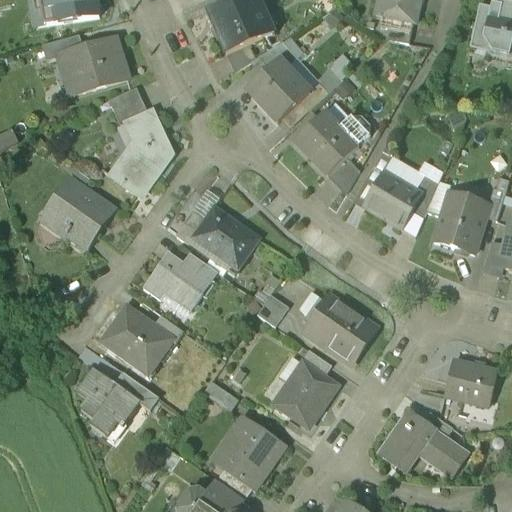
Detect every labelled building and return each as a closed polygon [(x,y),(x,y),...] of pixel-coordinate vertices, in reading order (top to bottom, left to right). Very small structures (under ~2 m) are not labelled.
[(40,0),(45,30),(98,21),(93,0),(40,0)] [(240,0),(238,1),(208,14),(228,59),(254,47),(275,38),(258,0),(240,0)] [(385,0),(381,21),(376,20),(383,22),(413,29),(416,29),(422,0),(385,0)] [(511,5),(501,3),(499,13),(480,9),(471,48),(488,52),(487,56),(491,60),(511,64),(511,5)] [(413,29),(383,22),(381,32),(389,34),(411,38),(413,29)] [(411,38),(389,34),(386,46),(409,50),(411,38)] [(74,58),(60,62),(60,64),(67,87),(73,85),(78,101),(129,85),(117,44),(74,58)] [(70,45),(42,54),(47,69),(60,64),(60,62),(74,58),(70,45)] [(254,47),(228,59),(236,78),(261,62),(254,47)] [(296,63),(284,47),(261,62),(270,73),(279,65),(286,73),(296,63)] [(286,73),(279,65),(270,73),(247,95),(279,129),(301,109),(311,100),(310,98),(286,73)] [(320,89),(310,98),(311,100),(301,109),(309,117),(329,99),(320,89)] [(136,94),(109,108),(114,117),(141,104),(136,94)] [(141,104),(114,117),(121,132),(128,129),(128,128),(148,119),(141,104)] [(137,148),(112,185),(140,204),(158,177),(161,179),(173,161),(153,117),(148,119),(128,128),(128,129),(137,148)] [(339,133),(325,118),(294,147),(328,182),(329,181),(348,164),(359,154),(359,153),(358,152),(340,133),(339,133)] [(370,131),(362,122),(351,122),(339,133),(340,133),(358,152),(359,153),(370,142),(370,131)] [(0,161),(26,151),(19,136),(0,144),(0,161)] [(394,163),(383,157),(366,185),(377,190),(384,178),(385,178),(394,163)] [(425,180),(394,163),(385,178),(415,196),(425,180)] [(360,177),(348,164),(329,181),(346,199),(360,177)] [(377,190),(365,211),(402,233),(413,214),(415,212),(414,211),(421,199),(415,196),(385,178),(384,178),(377,190)] [(439,188),(425,180),(415,196),(421,199),(414,211),(415,212),(413,214),(425,221),(439,188)] [(377,190),(366,185),(354,205),(365,211),(377,190)] [(115,217),(70,186),(46,221),(68,237),(65,242),(67,244),(70,241),(89,254),(115,217)] [(489,210),(449,198),(434,246),(475,258),(486,222),(490,210),(489,210)] [(504,203),(492,199),(489,210),(490,210),(486,222),(497,226),(504,203)] [(214,211),(206,225),(205,224),(193,245),(233,272),(246,253),(252,257),(259,246),(231,226),(232,224),(214,211)] [(194,217),(177,241),(190,249),(193,245),(205,224),(194,217)] [(511,230),(509,230),(504,249),(499,271),(511,274),(511,230)] [(495,284),(499,271),(504,249),(492,246),(481,280),(495,284)] [(191,272),(169,257),(145,293),(161,304),(167,295),(193,312),(211,286),(191,272)] [(218,277),(197,263),(191,272),(211,286),(218,277)] [(253,302),(264,309),(271,299),(276,290),(266,283),(253,302)] [(288,311),(271,299),(264,309),(257,319),(275,331),(288,311)] [(330,301),(305,337),(352,369),(376,333),(330,301)] [(155,331),(128,313),(104,348),(149,379),(161,363),(163,365),(177,346),(155,331)] [(183,336),(162,321),(155,331),(177,346),(183,336)] [(332,371),(310,355),(303,366),(305,367),(325,381),(332,371)] [(487,372),(465,366),(465,369),(454,366),(445,401),(489,412),(498,378),(486,375),(487,372)] [(325,381),(305,367),(276,409),(310,432),(338,390),(325,381)] [(116,389),(95,374),(77,399),(87,406),(81,415),(95,425),(91,431),(108,443),(118,428),(124,433),(126,430),(125,429),(140,408),(150,415),(159,402),(124,377),(116,389)] [(217,385),(210,393),(232,411),(239,402),(217,385)] [(452,432),(430,416),(423,427),(427,430),(428,428),(438,434),(437,436),(446,441),(452,432)] [(287,450),(244,421),(226,447),(238,455),(225,474),(252,493),(256,496),(287,450)] [(468,456),(446,441),(437,436),(438,434),(428,428),(427,430),(423,427),(418,424),(412,433),(401,425),(380,457),(401,472),(412,455),(451,482),(468,456)] [(252,493),(225,474),(217,486),(244,504),(252,493)] [(217,486),(215,484),(206,497),(228,511),(239,511),(244,504),(217,486)] [(190,493),(177,511),(195,511),(206,497),(199,492),(190,493)] [(228,511),(206,497),(195,511),(228,511)]
